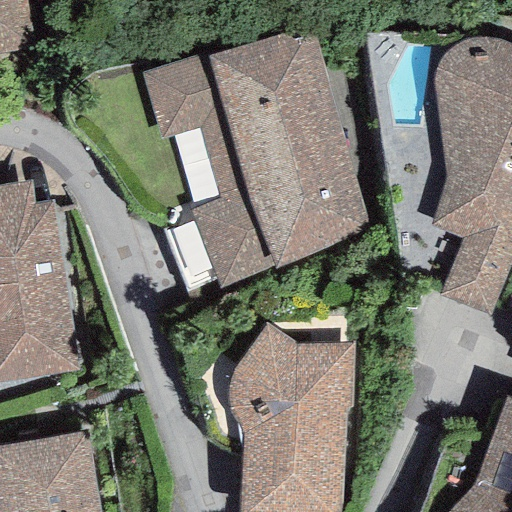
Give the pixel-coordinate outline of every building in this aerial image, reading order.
[(0,0),(0,53),(32,47),(24,0),(0,0)] [(205,51),(139,73),(157,127),(165,124),(218,287),(274,268),(274,269),(375,236),(306,24),(207,56),(205,51)] [(438,298),(490,317),(511,262),(511,43),(497,37),(483,36),(473,36),(460,39),(452,43),(444,49),(435,64),(432,80),(446,177),(429,226),(462,238),(438,298)] [(32,180),(0,185),(0,382),(77,368),(50,199),(34,202),(32,180)] [(294,343),(265,323),(232,369),(231,380),(227,391),(228,405),(232,417),(238,428),(240,437),(236,511),(339,511),(345,408),(350,409),(353,344),(294,343)] [(511,511),(511,399),(506,398),(477,479),(449,510),(448,511),(511,511)] [(99,511),(87,431),(0,444),(0,511),(99,511)]
